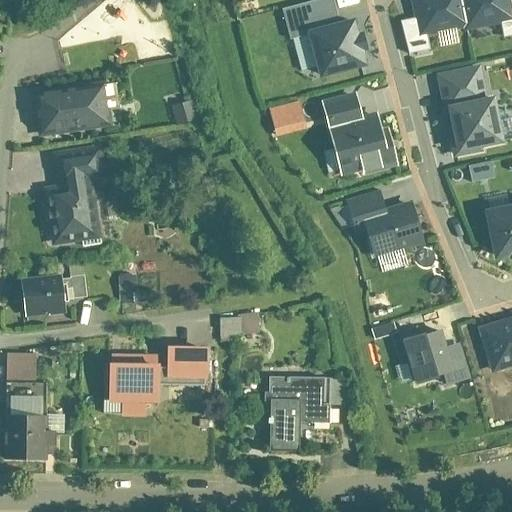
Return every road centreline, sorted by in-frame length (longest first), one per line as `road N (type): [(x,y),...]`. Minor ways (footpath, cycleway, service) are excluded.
road 1 (tertiary): [(0,500),(325,498),(511,470)]
road 2 (residential): [(379,0),(399,82),(412,93),(436,200),(473,284),(511,293)]
road 3 (residential): [(0,339),(212,314)]
road 4 (residential): [(0,242),(12,72),(31,51)]
